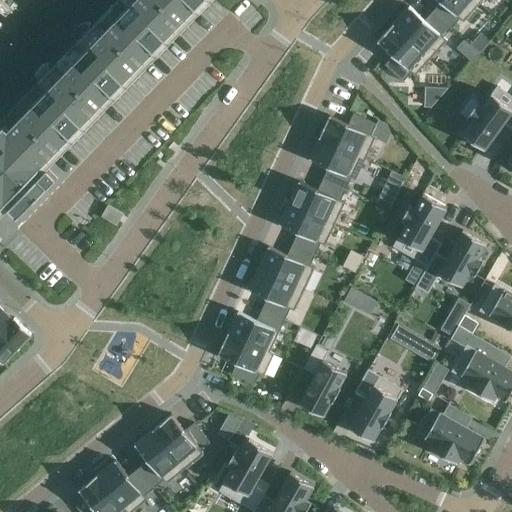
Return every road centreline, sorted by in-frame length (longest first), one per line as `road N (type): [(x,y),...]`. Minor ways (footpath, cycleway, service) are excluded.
road 1 (residential): [(14,511),(175,381),(323,73),(383,0)]
road 2 (residential): [(66,338),(296,16)]
road 3 (residential): [(511,233),(455,173),(511,204)]
road 4 (residential): [(341,466),(465,511)]
